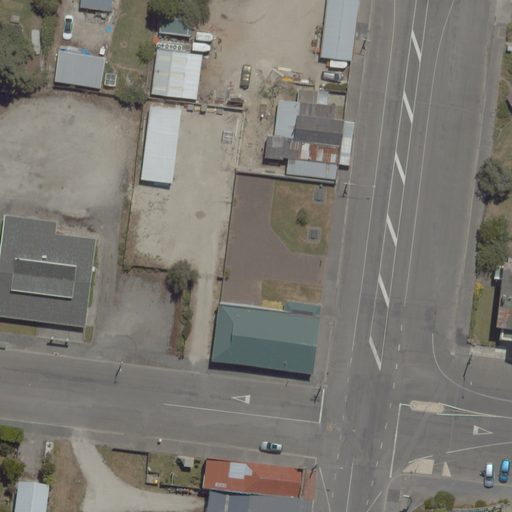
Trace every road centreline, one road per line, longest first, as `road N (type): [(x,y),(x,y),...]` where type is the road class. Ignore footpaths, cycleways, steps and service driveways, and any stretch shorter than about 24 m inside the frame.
road 1 (tertiary): [(358,413),(374,360),(423,0)]
road 2 (residential): [(0,386),(319,423),(358,413)]
road 3 (residential): [(358,413),(400,404),(511,418)]
